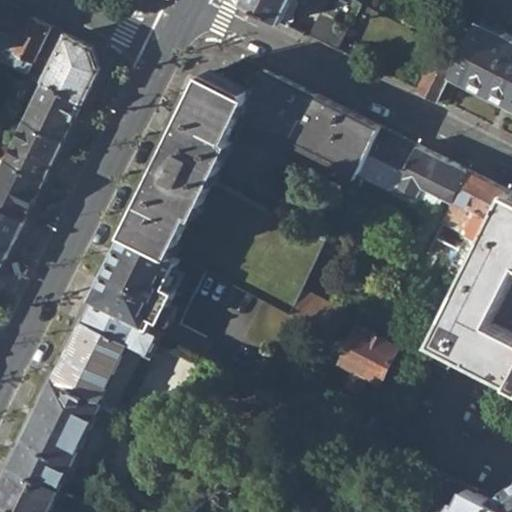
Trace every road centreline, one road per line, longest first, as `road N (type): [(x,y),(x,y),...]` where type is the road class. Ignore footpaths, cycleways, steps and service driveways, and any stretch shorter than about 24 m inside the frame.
road 1 (tertiary): [(0,389),(168,60)]
road 2 (residential): [(191,11),(511,168)]
road 3 (residential): [(51,0),(168,60)]
